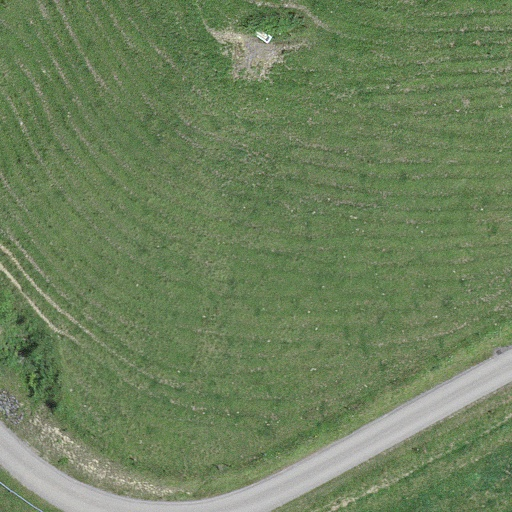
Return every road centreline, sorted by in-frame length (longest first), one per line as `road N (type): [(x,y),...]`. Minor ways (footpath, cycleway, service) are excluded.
road 1 (unclassified): [(511,365),(225,511)]
road 2 (unclassified): [(111,511),(60,491),(0,442)]
